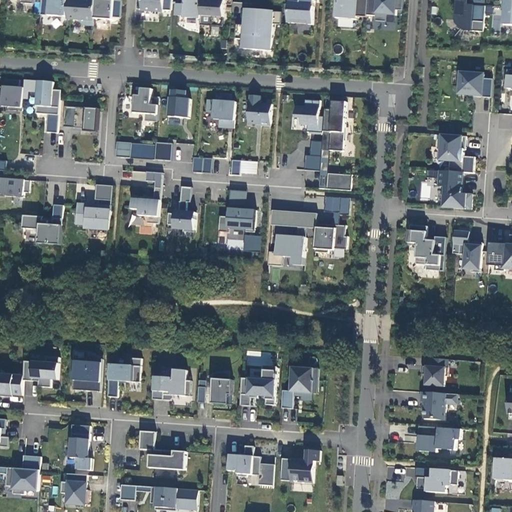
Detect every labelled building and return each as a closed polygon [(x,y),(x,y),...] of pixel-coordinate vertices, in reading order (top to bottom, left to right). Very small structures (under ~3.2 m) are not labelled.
[(42,0),(42,15),(68,17),(69,0),(42,0)] [(69,0),(68,17),(68,19),(79,20),(85,26),(94,26),(95,19),(96,0),(69,0)] [(122,18),(123,1),(109,0),(108,0),(96,0),(95,19),(114,20),(114,18),(122,18)] [(142,0),(142,11),(164,12),(164,10),(172,11),(172,0),(142,0)] [(202,0),(179,0),(178,16),(187,16),(187,18),(202,19),(202,0)] [(202,19),(201,26),(224,27),(225,0),(203,0),(202,16),(202,19)] [(295,0),(295,2),(292,2),(290,2),(289,23),(314,25),(315,0),(295,0)] [(368,16),(368,0),(338,0),(338,18),(357,20),(357,17),(368,17),(368,16)] [(368,0),(368,16),(377,16),(376,21),(387,22),(388,15),(397,15),(397,10),(403,11),(403,0),(368,0)] [(457,0),(456,20),(458,24),(462,29),(465,31),(484,32),(486,6),(469,5),(469,0),(457,0)] [(511,0),(503,0),(503,10),(505,10),(504,25),(511,25),(511,0)] [(281,25),(282,12),(248,10),(247,25),(238,25),(237,39),(245,40),(244,49),(272,51),(274,24),(281,25)] [(492,99),(494,80),(485,79),(485,75),(462,73),(461,94),(475,95),(475,97),(492,99)] [(0,87),(0,98),(5,99),(9,103),(9,111),(20,111),(20,107),(24,107),(25,89),(20,88),(21,80),(6,79),(6,87),(0,87)] [(40,82),(38,111),(38,114),(49,115),(48,133),(59,134),(62,91),(54,90),(55,83),(40,82)] [(146,121),(158,122),(160,106),(152,105),(153,89),(140,88),(140,96),(134,95),(133,113),(147,114),(146,121)] [(171,98),(170,117),(190,119),(191,99),(187,99),(188,92),(173,91),(173,98),(171,98)] [(221,128),(236,129),(237,103),(232,102),(233,95),(222,94),(222,101),(209,101),(208,112),(215,113),(215,119),(221,120),(221,128)] [(250,123),(258,124),(261,124),(261,126),(272,127),(274,105),(261,104),(262,96),(252,96),(250,123)] [(324,131),(325,117),(320,117),(321,101),(306,100),(306,107),(297,107),(297,117),(302,117),(301,125),(309,125),(308,133),(324,133),(324,131)] [(326,109),(325,117),(324,131),(332,132),(330,151),(331,151),(344,152),(348,103),(334,101),(333,110),(326,109)] [(100,109),(66,107),(64,128),(86,129),(86,132),(99,133),(100,109)] [(324,133),(324,142),(323,156),(322,171),(320,189),(328,189),(329,174),(331,151),(330,151),(332,132),(324,131),(324,133)] [(467,137),(443,135),(443,140),(439,140),(438,149),(442,150),(441,161),(451,162),(450,172),(465,173),(475,174),(476,158),(465,157),(465,150),(466,150),(467,137)] [(311,156),(323,156),(324,142),(312,141),(311,156)] [(118,142),(117,157),(132,159),(133,143),(118,142)] [(173,144),(157,143),(156,160),(172,161),(173,144)] [(181,143),(180,160),(192,161),(193,145),(181,143)] [(307,170),(322,171),(323,156),(311,156),(307,156),(306,171),(307,170)] [(205,159),(195,158),(194,173),(204,173),(205,159)] [(212,174),(213,159),(205,159),(204,173),(212,174)] [(241,176),(242,161),(233,161),(232,175),(241,176)] [(160,224),(164,173),(148,172),(147,181),(156,182),(155,198),(134,196),(133,210),(141,210),(141,216),(149,217),(148,224),(160,224)] [(441,172),(440,178),(440,187),(446,188),(445,208),(472,210),(473,195),(463,194),(465,173),(450,172),(441,172)] [(353,175),(329,174),(328,189),(352,191),(353,175)] [(31,180),(0,178),(0,193),(1,194),(5,194),(5,196),(25,197),(25,192),(30,193),(31,180)] [(101,200),(113,200),(114,186),(98,185),(97,200),(101,200)] [(192,203),(193,188),(183,187),(182,202),(181,202),(180,212),(177,212),(177,214),(170,214),(169,225),(176,225),(176,229),(185,230),(185,232),(196,233),(197,213),(188,212),(188,202),(192,203)] [(231,204),(247,205),(248,192),(231,191),(231,204)] [(341,215),(350,216),(352,198),(326,197),(325,212),(335,213),(341,213),(341,215)] [(101,200),(100,206),(100,210),(90,210),(90,205),(80,205),(79,224),(88,225),(88,229),(111,230),(113,200),(101,200)] [(246,210),(247,205),(231,204),(230,217),(221,217),(220,232),(229,233),(229,229),(247,230),(247,232),(256,233),(257,211),(246,210)] [(65,206),(56,205),(54,225),(57,226),(58,219),(64,219),(65,206)] [(300,227),(299,237),(308,238),(308,228),(318,229),(318,226),(294,224),(295,212),(274,211),(273,226),(300,227)] [(318,224),(319,214),(295,212),(294,224),(318,226),(318,224)] [(49,225),(49,221),(44,221),(24,219),(24,229),(41,230),(40,244),(62,246),(64,219),(58,219),(57,226),(54,225),(49,225)] [(334,225),(318,224),(318,226),(318,229),(316,252),(330,253),(330,248),(348,249),(349,237),(347,237),(347,226),(340,225),(334,225)] [(442,272),(443,256),(436,256),(437,241),(428,241),(428,238),(429,227),(411,226),(410,244),(419,244),(419,247),(418,265),(429,266),(428,271),(442,272)] [(456,232),(454,254),(467,255),(466,270),(473,271),(472,273),(482,274),(484,244),(473,243),(473,246),(470,246),(471,233),(456,232)] [(299,237),(280,236),(278,253),(271,252),(270,266),(284,267),(285,257),(295,258),(295,265),(306,266),(308,238),(299,237)] [(511,270),(511,244),(491,243),(490,266),(497,267),(496,271),(506,272),(506,270),(511,270)] [(89,362),(90,359),(90,352),(75,351),(74,362),(89,362)] [(32,353),(31,362),(47,363),(48,357),(49,354),(32,353)] [(61,358),(48,357),(47,363),(31,362),(26,362),(25,376),(25,381),(40,382),(40,387),(52,388),(53,380),(59,380),(61,358)] [(133,366),(111,364),(109,397),(119,397),(120,381),(141,383),(143,359),(133,358),(133,366)] [(104,360),(90,359),(89,362),(74,362),(74,373),(76,373),(75,390),(102,392),(104,360)] [(450,360),(429,359),(429,367),(424,367),(424,375),(428,375),(427,386),(446,387),(447,377),(449,377),(450,360)] [(265,380),(243,378),(241,406),(251,406),(252,398),(252,396),(259,396),(267,396),(266,405),(276,406),(278,367),(265,367),(265,380)] [(292,391),(284,391),(283,409),(294,409),(295,393),(318,394),(320,369),(293,367),(292,391)] [(161,375),(155,375),(155,377),(175,378),(176,370),(176,368),(165,368),(165,374),(161,374),(161,375)] [(14,395),(24,396),(25,381),(25,376),(4,374),(4,371),(0,370),(0,396),(5,397),(5,395),(14,395)] [(189,371),(176,370),(175,378),(155,377),(154,400),(164,400),(165,395),(165,392),(172,393),(174,396),(192,397),(193,381),(188,381),(189,371)] [(213,404),(229,405),(230,395),(233,395),(234,380),(231,380),(232,371),(214,374),(213,404)] [(206,403),(207,388),(200,388),(199,403),(206,403)] [(459,395),(422,393),(422,402),(426,403),(425,420),(446,421),(447,405),(458,405),(459,395)] [(7,420),(0,419),(0,447),(9,448),(10,438),(6,437),(2,437),(3,429),(7,430),(7,420)] [(92,427),(74,425),(71,458),(90,459),(92,427)] [(462,430),(420,427),(419,437),(420,437),(419,451),(438,452),(439,449),(457,450),(457,440),(461,440),(462,430)] [(142,433),(141,449),(151,450),(150,466),(186,469),(187,452),(155,450),(157,434),(142,433)] [(245,456),(230,455),(229,471),(238,472),(238,477),(248,477),(248,475),(260,476),(262,457),(254,457),(255,447),(246,446),(245,456)] [(321,462),(322,451),(307,450),(307,460),(291,459),(291,470),(293,470),(292,481),(314,483),(316,461),(321,462)] [(32,456),(31,470),(24,469),(0,467),(0,474),(9,475),(8,486),(15,487),(15,494),(26,495),(27,491),(40,492),(42,457),(32,456)] [(25,456),(24,469),(31,470),(32,456),(25,456)] [(511,480),(511,459),(497,459),(496,480),(511,480)] [(459,485),(460,471),(417,468),(417,477),(418,478),(418,488),(428,489),(428,492),(448,493),(448,486),(452,486),(452,485),(459,485)] [(88,491),(89,476),(69,474),(68,482),(63,482),(62,494),(70,494),(69,504),(89,505),(90,491),(88,491)] [(197,511),(199,491),(153,487),(138,486),(123,485),(122,500),(137,501),(138,491),(152,493),(151,507),(156,508),(156,511),(169,511),(197,511)] [(435,511),(436,502),(415,500),(415,508),(416,509),(415,511),(435,511)]
